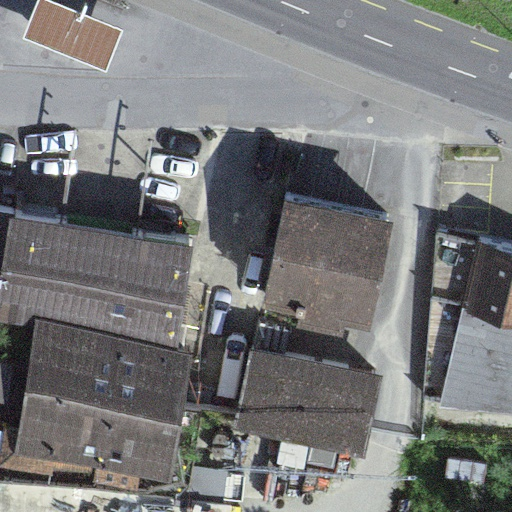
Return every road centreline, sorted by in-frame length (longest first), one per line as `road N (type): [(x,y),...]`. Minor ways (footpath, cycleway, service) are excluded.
road 1 (residential): [(355,32),(337,72),(273,104),(0,97)]
road 2 (primary): [(355,32),(511,91)]
